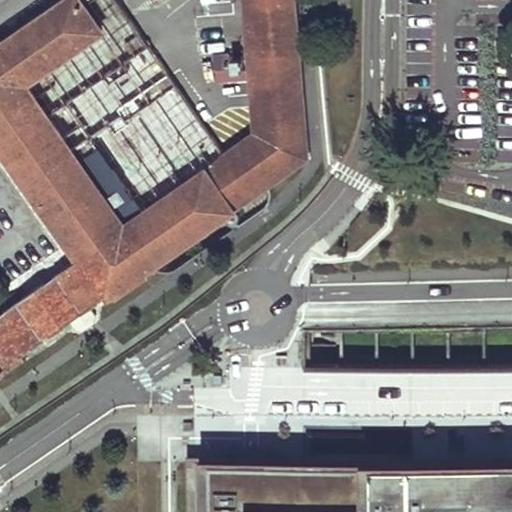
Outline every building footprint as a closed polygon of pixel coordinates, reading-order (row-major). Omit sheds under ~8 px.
[(60,0),(0,42),(0,145),(77,255),(66,263),(3,306),(29,347),(152,262),(266,184),(305,158),(291,0),(242,0),(253,129),(222,151),(182,94),(116,0),(60,0)] [(243,76),(242,48),(227,50),(228,64),(214,66),(215,78),(243,76)] [(228,64),(227,50),(211,51),(212,66),(214,66),(228,64)] [(3,306),(0,307),(0,324),(20,353),(29,347),(3,306)] [(0,366),(20,353),(0,324),(0,366)] [(511,511),(511,361),(230,367),(230,388),(196,388),(197,447),(197,511),(511,511)]
